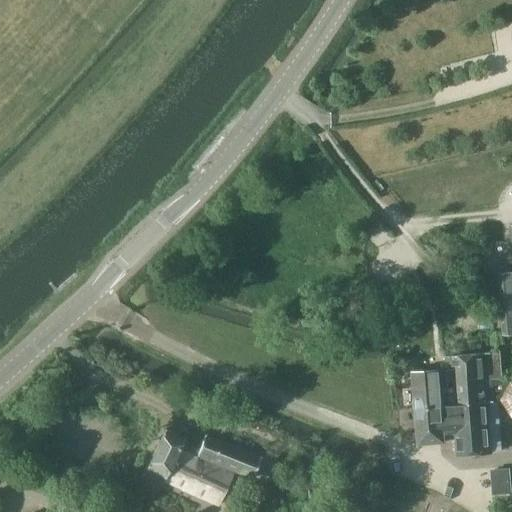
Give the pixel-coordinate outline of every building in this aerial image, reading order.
[(511,272),(505,273),(507,297),(503,297),(505,333),(511,332),(511,272)] [(450,405),(494,401),(492,379),(502,379),(499,352),(446,356),(447,370),(448,376),(452,376),(453,384),(448,384),(450,405)] [(416,408),(450,405),(448,384),(453,384),(452,376),(448,376),(447,370),(413,372),(416,408)] [(502,400),(511,414),(511,381),(511,382),(502,400)] [(450,405),(416,408),(419,444),(445,442),(445,435),(462,433),(464,454),(498,451),(494,401),(450,405)] [(253,479),(261,458),(205,435),(200,449),(183,441),(184,438),(165,429),(146,469),(165,478),(164,480),(218,505),(234,471),(253,479)]
